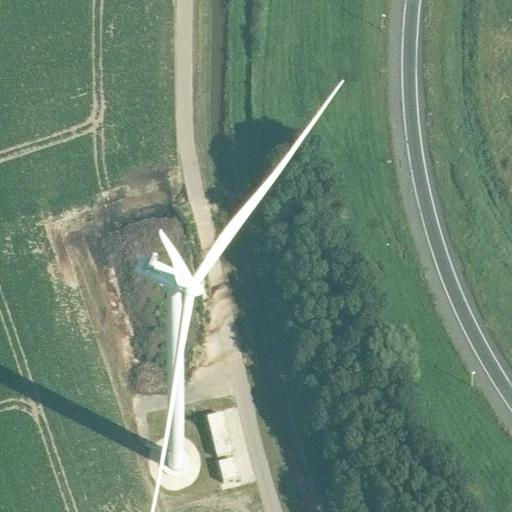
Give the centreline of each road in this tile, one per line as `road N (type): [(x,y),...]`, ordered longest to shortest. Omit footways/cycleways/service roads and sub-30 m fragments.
road 1 (track): [(273,511),(233,368),(205,184),(199,86),(206,0)]
road 2 (motorway): [(411,0),(407,119),(424,209),(449,291),(511,401)]
